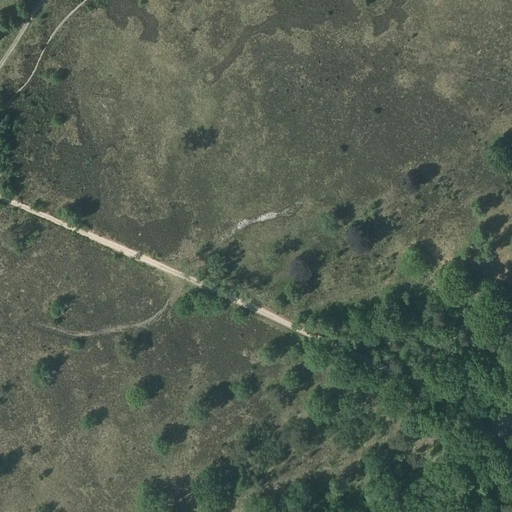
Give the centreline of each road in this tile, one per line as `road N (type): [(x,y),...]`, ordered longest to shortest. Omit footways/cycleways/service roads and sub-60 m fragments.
road 1 (track): [(0,197),(511,423)]
road 2 (unclassified): [(430,511),(511,424)]
